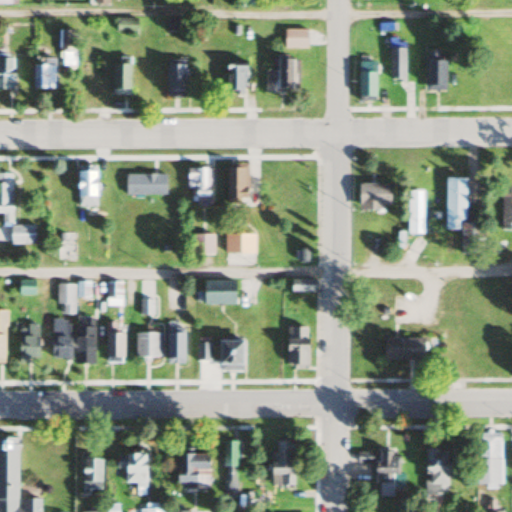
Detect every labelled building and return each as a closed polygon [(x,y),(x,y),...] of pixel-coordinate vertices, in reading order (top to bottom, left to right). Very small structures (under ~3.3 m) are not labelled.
[(136,34),(136,17),(114,17),(114,34),(136,34)] [(58,67),(73,67),(73,30),(58,30),(58,67)] [(305,48),(305,30),(283,30),(283,48),(305,48)] [(52,57),(47,57),(47,47),(33,47),(33,90),(52,90),(52,57)] [(404,49),(387,48),(387,81),(404,81),(404,49)] [(444,91),(444,51),(423,51),(423,91),(444,91)] [(0,55),(0,89),(12,90),(12,55),(0,55)] [(129,57),(117,57),(117,64),(110,64),(110,95),(129,95),(129,57)] [(164,97),(183,97),(183,61),(164,61),(164,97)] [(244,61),(223,61),(223,94),(244,94),(244,61)] [(297,61),(274,61),(274,71),(264,71),(264,93),(297,93),(297,61)] [(374,62),(357,62),(357,101),(374,101),(374,62)] [(246,164),(224,164),(223,203),(245,203),(246,164)] [(186,191),(193,191),(193,207),(208,207),(208,169),(186,169),(186,191)] [(94,207),(94,171),(74,171),(74,207),(94,207)] [(0,214),(1,214),(1,222),(10,222),(10,174),(0,173),(0,214)] [(124,175),(124,195),(165,195),(165,175),(124,175)] [(444,231),(457,231),(457,221),(464,221),(464,179),(444,179),(444,231)] [(356,184),(356,210),(388,210),(388,184),(356,184)] [(421,190),(406,190),(406,235),(421,235),(421,190)] [(510,198),(500,198),(500,230),(511,229),(511,207),(510,207),(510,198)] [(483,223),(459,223),(459,254),(483,254),(483,223)] [(33,245),(33,225),(9,225),(9,245),(33,245)] [(212,253),(212,235),(193,235),(193,253),(212,253)] [(224,235),(224,252),(253,252),(253,235),(224,235)] [(33,295),(33,280),(17,280),(17,295),(33,295)] [(233,304),(233,280),(200,280),(200,304),(233,304)] [(289,292),(310,292),(310,280),(289,280),(289,292)] [(121,306),(121,282),(104,282),(104,306),(121,306)] [(56,284),(56,314),(73,314),(73,284),(56,284)] [(69,319),(48,319),(48,360),(69,360),(69,319)] [(36,326),(17,326),(17,362),(36,362),(36,326)] [(72,326),(72,364),(93,364),(93,326),(72,326)] [(284,327),(284,367),(307,367),(307,327),(284,327)] [(165,330),(165,363),(182,363),(182,330),(165,330)] [(121,333),(104,333),(104,363),(121,363),(121,333)] [(134,359),(159,359),(159,333),(134,333),(134,359)] [(381,337),(381,360),(422,360),(422,337),(381,337)] [(217,372),(241,372),(241,341),(217,341),(217,372)] [(209,343),(195,343),(195,361),(209,361),(209,343)] [(500,433),(475,433),(475,485),(500,485),(500,433)] [(38,511),(39,500),(17,499),(17,438),(0,437),(0,511),(38,511)] [(235,443),(220,443),(220,494),(235,494),(235,443)] [(280,475),(280,485),(292,485),(291,443),(270,443),(270,475),(280,475)] [(423,450),(423,495),(445,495),(445,450),(423,450)] [(356,453),(356,464),(374,464),(374,494),(399,494),(399,453),(356,453)] [(206,489),(206,455),(174,455),(174,489),(206,489)] [(115,456),(115,470),(123,470),(123,485),(144,485),(144,456),(115,456)] [(100,460),(79,460),(79,492),(100,492),(100,460)]
